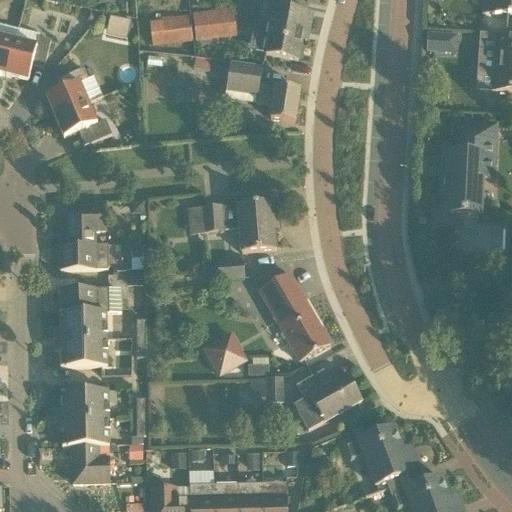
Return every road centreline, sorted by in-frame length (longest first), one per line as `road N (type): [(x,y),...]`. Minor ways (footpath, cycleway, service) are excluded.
road 1 (residential): [(445,401),(407,403),(355,326),(329,260),(323,114),(350,0)]
road 2 (residential): [(445,401),(387,241),(401,0)]
road 3 (residential): [(20,472),(23,201)]
